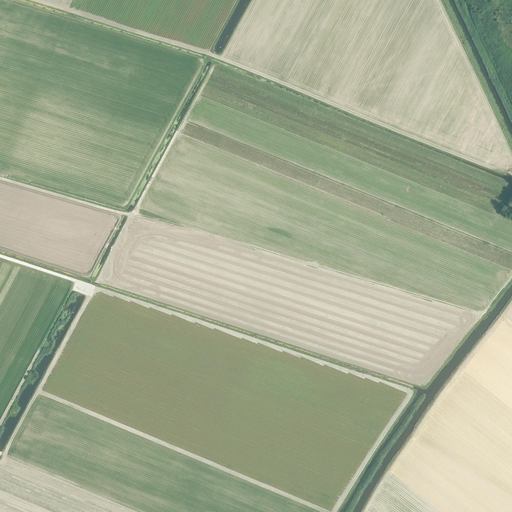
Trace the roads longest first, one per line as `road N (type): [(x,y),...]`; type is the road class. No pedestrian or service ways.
road 1 (track): [(336,511),(410,392),(0,256)]
road 2 (track): [(511,176),(215,56),(36,0)]
road 3 (track): [(480,315),(0,179)]
road 4 (track): [(204,511),(0,453)]
